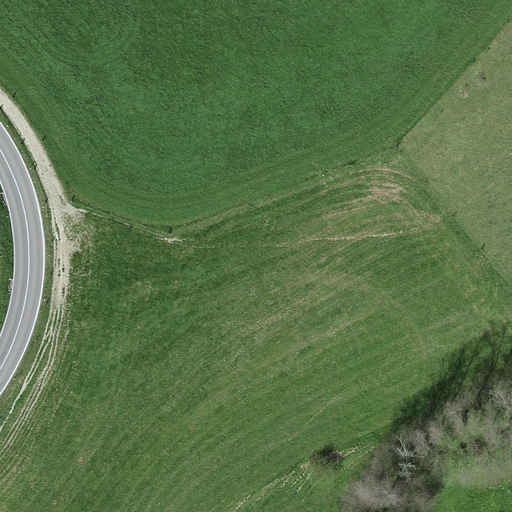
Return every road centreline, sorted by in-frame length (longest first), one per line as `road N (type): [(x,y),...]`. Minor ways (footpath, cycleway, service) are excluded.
road 1 (tertiary): [(0,369),(21,321),(31,260),(24,201),(0,145)]
road 2 (track): [(0,98),(30,139),(58,208),(58,313)]
